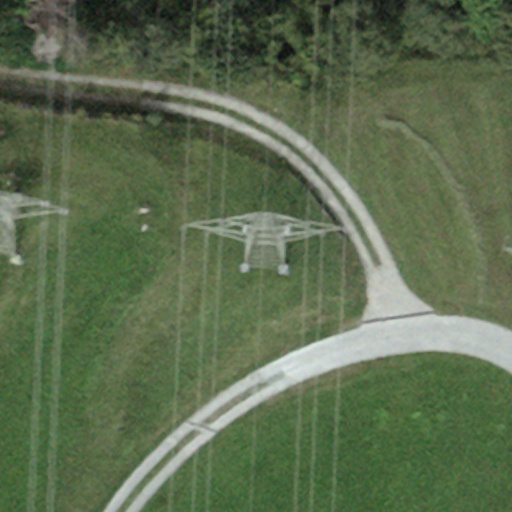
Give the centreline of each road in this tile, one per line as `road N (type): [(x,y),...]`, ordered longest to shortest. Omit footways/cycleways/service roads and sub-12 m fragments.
road 1 (track): [(399,335),(367,241),(332,176),(264,124),(212,103),(0,74)]
road 2 (unclassified): [(120,511),(170,451),(240,391),(308,360),(413,332),(462,335),(511,352)]
